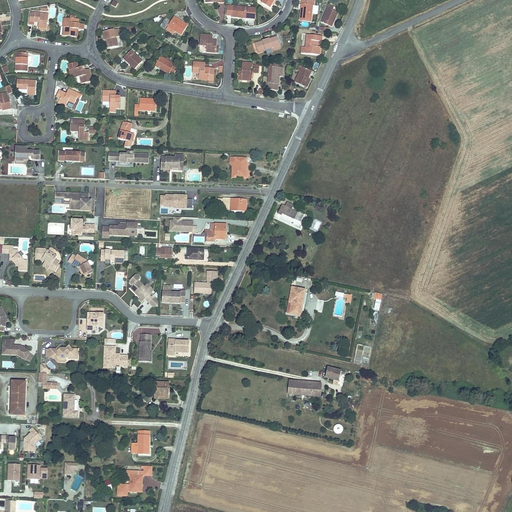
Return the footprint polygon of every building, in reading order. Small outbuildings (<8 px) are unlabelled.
[(302,10),(301,19),(312,20),(313,5),(316,5),(316,1),(304,0),(302,0),(302,4),(303,4),(303,10),(302,10)] [(330,4),(322,21),(332,26),(334,22),(332,21),(335,17),(336,17),(338,12),(334,9),(335,6),(330,4)] [(256,19),(255,6),(233,5),(232,17),(240,17),(240,16),(245,16),(245,18),(256,19)] [(30,14),(29,22),(35,22),(37,22),(36,27),(48,28),(49,14),(35,12),(35,14),(30,14)] [(175,16),(169,27),(183,34),(188,24),(184,21),(183,23),(178,20),(179,18),(175,16)] [(65,37),(75,38),(75,29),(80,30),(80,24),(76,24),(76,19),(66,19),(65,37)] [(116,30),(105,32),(106,39),(109,39),(111,48),(120,46),(118,37),(122,36),(120,30),(116,30)] [(202,34),(201,44),(208,45),(207,52),(220,53),(220,47),(217,47),(218,40),(213,40),(214,35),(202,34)] [(303,46),(302,53),(320,54),(321,46),(315,46),(315,41),(322,41),(322,35),(308,34),(307,46),(303,46)] [(259,52),(272,47),(280,44),(277,37),(270,39),(269,38),(256,43),(259,52)] [(131,52),(124,60),(127,63),(128,61),(133,64),(131,66),(135,70),(143,61),(131,52)] [(18,53),(18,58),(20,58),(19,72),(28,72),(29,54),(18,53)] [(162,56),(157,67),(160,68),(161,67),(167,69),(166,71),(171,73),(172,72),(176,74),(180,67),(176,65),(176,64),(162,56)] [(200,78),(209,79),(210,68),(201,67),(201,61),(195,61),(194,71),(201,71),(200,78)] [(240,71),(239,79),(245,80),(245,77),(250,78),(250,80),(253,80),(253,75),(251,75),(252,69),(253,69),(254,63),(244,63),(243,71),(240,71)] [(87,64),(74,68),(76,76),(82,75),(84,83),(94,80),(92,70),(88,71),(87,64)] [(278,76),(279,67),(270,66),(268,89),(279,89),(280,76),(278,76)] [(303,67),(296,82),(307,86),(311,79),(307,78),(310,70),(303,67)] [(19,80),(19,89),(28,90),(28,95),(36,95),(37,81),(19,80)] [(115,96),(115,91),(104,91),(104,102),(111,103),(111,107),(121,108),(122,96),(118,96),(115,96)] [(71,97),(68,95),(60,92),(58,96),(62,98),(60,102),(68,105),(70,101),(76,103),(80,95),(73,92),(71,97)] [(0,110),(0,111),(1,113),(10,110),(8,99),(7,99),(6,95),(0,96),(0,110)] [(136,104),(136,111),(140,111),(140,110),(156,111),(157,99),(153,99),(153,100),(148,100),(148,99),(142,98),(141,105),(136,104)] [(82,130),(82,137),(92,137),(92,136),(92,126),(92,125),(88,125),(85,125),(85,120),(74,119),(74,130),(82,130)] [(126,140),(125,145),(132,146),(135,134),(130,132),(133,123),(126,120),(124,124),(122,124),(118,137),(126,140)] [(28,147),(16,147),(16,161),(23,162),(25,161),(29,161),(29,160),(29,155),(33,156),(33,160),(40,160),(40,152),(27,151),(28,147)] [(83,152),(62,152),(62,161),(82,162),(83,152)] [(129,154),(111,153),(111,161),(122,161),(122,164),(129,165),(129,163),(150,164),(151,155),(136,155),(136,152),(129,152),(129,154)] [(184,155),(176,155),(175,158),(175,160),(182,160),(182,165),(179,165),(179,170),(183,171),(184,155)] [(231,156),(230,163),(236,161),(235,174),(246,175),(247,157),(231,156)] [(161,169),(166,170),(166,168),(172,169),(172,170),(179,170),(179,165),(182,165),(182,160),(175,160),(175,158),(166,157),(166,160),(162,160),(161,169)] [(55,204),(64,204),(64,200),(71,200),(70,205),(81,205),(80,211),(91,212),(91,201),(89,201),(89,197),(81,196),(81,195),(55,193),(55,204)] [(192,208),(192,200),(186,200),(186,196),(166,195),(166,197),(161,197),(161,207),(192,208)] [(230,197),(230,209),(245,210),(245,197),(230,197)] [(282,204),(277,213),(281,215),(282,213),(300,221),(303,214),(291,208),(293,204),(286,201),(284,205),(282,204)] [(182,218),(174,218),(174,221),(170,221),(169,232),(196,233),(197,227),(193,227),(193,222),(182,222),(182,218)] [(83,220),(72,220),(71,230),(73,230),(77,230),(76,235),(82,235),(82,232),(95,232),(95,225),(86,224),(86,229),(83,229),(83,220)] [(132,235),(132,230),(137,231),(138,229),(140,229),(140,226),(138,226),(138,222),(127,222),(127,224),(120,224),(120,226),(119,226),(110,225),(110,227),(110,234),(102,234),(102,237),(110,238),(110,235),(132,235)] [(209,233),(204,233),(204,240),(214,240),(214,237),(225,238),(226,223),(209,222),(209,229),(209,233)] [(13,246),(2,245),(2,253),(9,253),(9,258),(13,258),(19,265),(19,266),(18,271),(27,271),(27,260),(23,260),(18,254),(18,250),(13,250),(13,246)] [(163,246),(162,256),(174,256),(174,246),(163,246)] [(186,254),(186,257),(194,257),(194,256),(203,256),(204,248),(188,247),(188,254),(186,254)] [(45,248),(35,248),(35,259),(42,260),(42,258),(45,260),(44,262),(50,265),(49,268),(55,272),(59,265),(58,264),(59,261),(55,259),(57,256),(45,248)] [(101,249),(101,260),(105,260),(105,259),(113,259),(115,259),(115,261),(115,262),(124,262),(124,250),(101,249)] [(72,254),(68,261),(78,267),(79,266),(80,267),(84,274),(91,269),(86,260),(77,254),(75,256),(72,254)] [(13,258),(9,258),(9,260),(12,260),(16,264),(16,266),(19,266),(19,265),(13,258)] [(42,258),(42,260),(42,265),(48,269),(49,268),(50,265),(44,262),(45,260),(42,258)] [(217,271),(207,271),(207,281),(212,281),(217,281),(217,271)] [(144,286),(138,280),(139,279),(139,276),(137,274),(135,274),(130,280),(130,282),(133,285),(130,288),(136,293),(137,292),(138,294),(138,295),(140,297),(139,299),(142,302),(145,298),(151,293),(144,286)] [(146,283),(144,286),(151,293),(153,290),(146,283)] [(207,283),(195,283),(194,293),(212,294),(212,284),(207,283)] [(171,286),(163,286),(162,303),(180,304),(180,302),(185,303),(186,291),(181,291),(181,293),(171,293),(171,286)] [(291,286),(286,311),(299,314),(304,289),(291,286)] [(379,311),(383,294),(374,292),(373,299),(376,299),(373,310),(379,311)] [(148,301),(154,296),(151,293),(145,298),(148,301)] [(158,306),(158,300),(154,296),(148,301),(152,305),(158,306)] [(87,319),(86,329),(94,330),(94,325),(98,325),(98,321),(103,321),(104,313),(90,312),(87,312),(87,319)] [(140,341),(139,361),(147,361),(147,356),(150,356),(150,351),(149,351),(149,349),(150,349),(151,334),(141,334),(141,341),(140,341)] [(14,339),(3,338),(2,349),(6,349),(6,352),(14,352),(17,355),(25,359),(29,353),(30,351),(21,345),(20,346),(17,346),(17,345),(14,345),(14,339)] [(176,339),(168,339),(168,350),(175,350),(175,352),(189,352),(189,341),(175,340),(176,339)] [(56,349),(50,349),(50,357),(53,358),(57,362),(61,359),(66,359),(68,356),(70,358),(78,359),(78,349),(72,349),(69,346),(66,348),(61,348),(59,346),(56,349)] [(115,346),(104,346),(104,364),(114,364),(119,364),(119,366),(127,366),(128,355),(120,355),(115,354),(115,353),(115,346)] [(361,364),(369,365),(370,348),(362,347),(361,364)] [(33,356),(29,353),(25,359),(29,362),(33,356)] [(45,364),(41,364),(41,373),(50,373),(50,370),(48,370),(45,367),(45,364)] [(340,370),(327,367),(326,377),(338,379),(339,374),(340,370)] [(57,383),(57,373),(50,373),(41,373),(39,372),(38,383),(42,383),(42,387),(51,388),(51,383),(57,383)] [(288,393),(311,395),(312,389),(316,389),(316,385),(320,385),(320,382),(316,382),(302,381),(302,383),(299,382),(299,380),(289,379),(288,393)] [(12,381),(11,414),(24,415),(25,382),(12,381)] [(156,381),(156,395),(167,395),(167,388),(168,388),(168,387),(168,381),(156,381)] [(312,389),(311,395),(320,396),(320,385),(316,385),(316,389),(312,389)] [(327,386),(323,397),(328,399),(333,388),(327,386)] [(72,411),(73,395),(64,395),(63,416),(77,416),(77,411),(72,411)] [(35,444),(42,437),(32,427),(29,430),(31,432),(28,435),(29,436),(28,437),(27,436),(24,438),(24,450),(35,451),(35,444)] [(139,432),(139,445),(138,455),(149,455),(150,432),(139,432)] [(16,450),(16,437),(12,437),(9,437),(9,436),(2,435),(2,437),(0,436),(0,449),(1,449),(1,445),(9,446),(9,450),(16,450)] [(65,461),(64,474),(71,474),(71,469),(77,469),(77,462),(65,461)] [(19,481),(20,464),(8,463),(8,480),(19,481)] [(40,469),(40,465),(28,464),(27,479),(39,479),(39,477),(40,477),(40,478),(47,478),(47,468),(41,468),(41,469),(40,469)] [(151,475),(151,466),(144,466),(144,472),(126,471),(126,478),(130,478),(129,485),(117,485),(117,495),(127,496),(127,491),(142,492),(142,475),(151,475)] [(15,500),(10,500),(10,510),(5,510),(5,511),(9,511),(10,505),(15,505),(15,500)]
